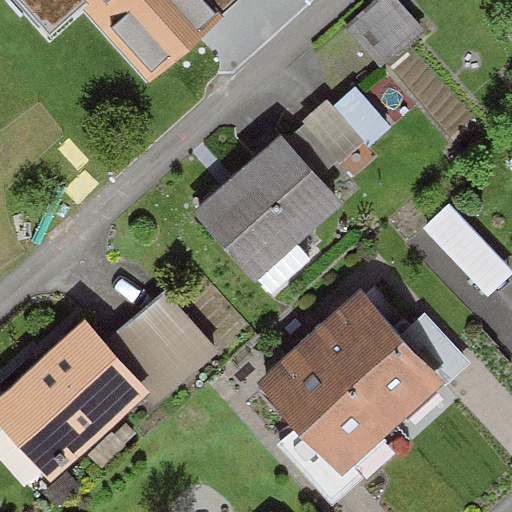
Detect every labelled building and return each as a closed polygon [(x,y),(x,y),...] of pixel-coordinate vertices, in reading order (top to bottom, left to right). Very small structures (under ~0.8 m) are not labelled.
[(23,0),(52,31),(84,2),(152,77),(237,0),(23,0)] [(301,122),(307,128),(334,158),(355,139),(323,103),(301,122)] [(249,272),(266,291),(304,256),(287,237),(331,198),(313,177),(285,147),(277,138),(257,156),(195,211),(249,272)] [(479,285),(501,265),(445,206),(423,227),(479,285)] [(360,295),(313,337),(384,417),(432,373),(360,295)] [(81,324),(0,396),(0,399),(55,461),(137,390),(150,404),(209,351),(169,306),(111,359),(81,324)] [(276,442),(296,464),(319,444),(325,452),(334,462),(384,417),(313,337),(273,373),(263,383),(298,422),(276,442)]
